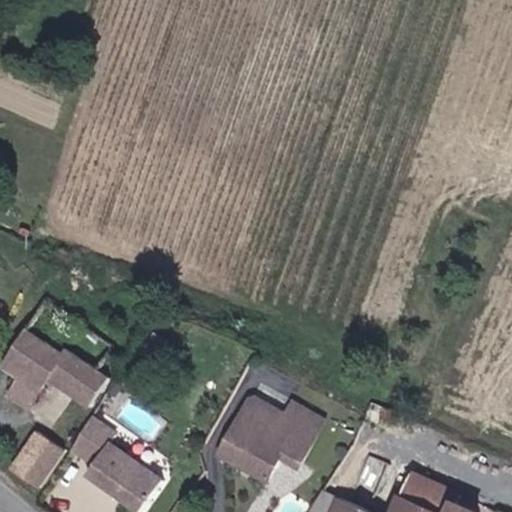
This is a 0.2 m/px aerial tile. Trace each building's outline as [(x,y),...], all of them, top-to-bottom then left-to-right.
[(0,316),(14,304),(0,288),(0,316)] [(43,322),(20,360),(38,371),(25,392),(42,402),(59,373),(102,398),(120,367),(43,322)] [(274,373),(232,441),(283,470),(297,448),(312,456),(338,411),(274,373)] [(105,456),(98,467),(152,503),(174,470),(120,434),(125,426),(101,410),(81,441),(105,456)] [(78,440),(49,421),(25,459),(53,477),(78,440)] [(323,511),(471,511),(474,506),(450,494),(453,486),(405,464),(384,511),(340,485),(323,511)]
